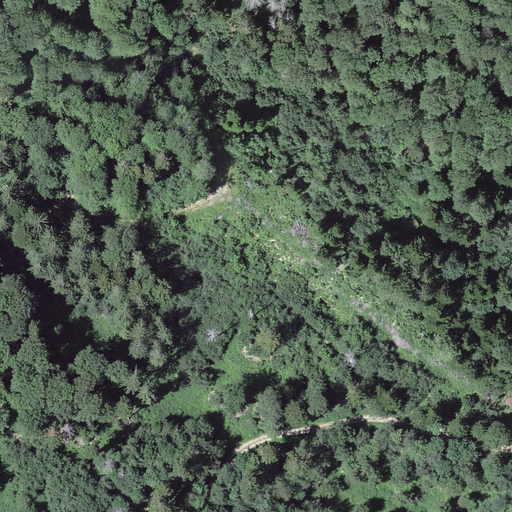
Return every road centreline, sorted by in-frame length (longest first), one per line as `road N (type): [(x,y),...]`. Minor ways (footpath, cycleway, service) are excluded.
road 1 (track): [(89,0),(106,34),(217,143),(227,170),(221,196),(178,213),(94,219),(0,193)]
road 2 (track): [(195,511),(246,448),(366,418),(511,450)]
